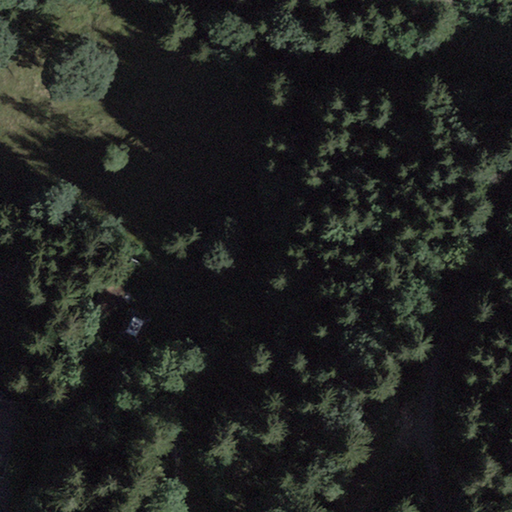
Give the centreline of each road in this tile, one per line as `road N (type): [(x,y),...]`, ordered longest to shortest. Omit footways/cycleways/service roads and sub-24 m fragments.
road 1 (track): [(208,511),(186,414),(250,305),(223,295),(134,334),(72,391)]
road 2 (track): [(442,511),(412,440),(468,290),(511,247)]
